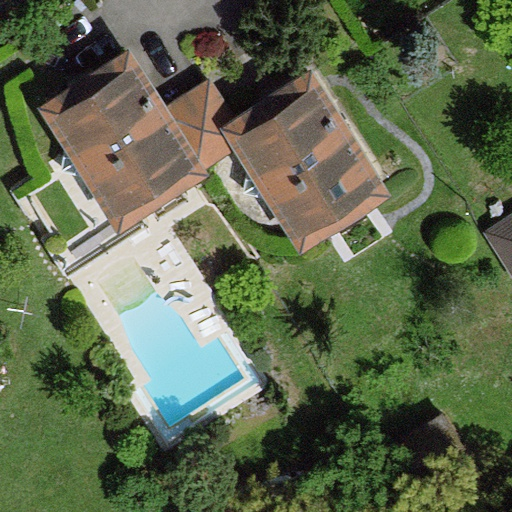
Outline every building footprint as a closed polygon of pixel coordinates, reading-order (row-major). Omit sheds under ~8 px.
[(53,100),(76,136),(67,141),(62,166),(89,173),(96,168),(119,201),(193,152),(166,109),(128,52),(53,100)] [(312,72),(235,121),(244,135),(258,155),(250,161),(244,185),(271,192),(280,188),(301,221),(376,172),(312,72)] [(210,80),(166,109),(193,152),(198,163),(244,135),(235,121),(210,80)] [(511,260),(511,216),(492,230),(511,260)] [(464,441),(449,414),(379,458),(396,484),(464,441)]
